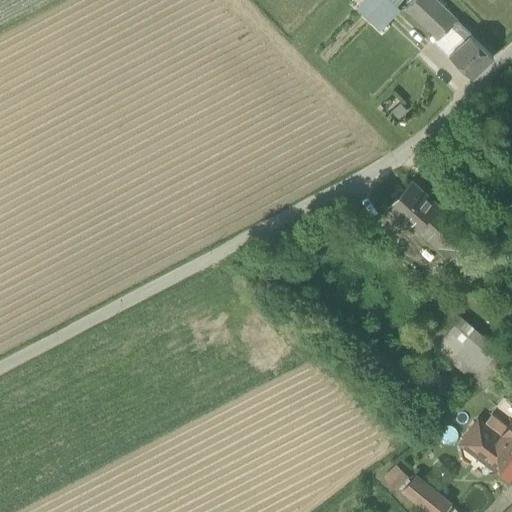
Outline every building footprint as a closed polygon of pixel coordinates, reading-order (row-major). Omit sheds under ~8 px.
[(365,0),(357,9),(380,31),(399,10),(387,0),(365,0)] [(434,42),(449,56),(470,35),(470,34),(433,0),(412,0),(405,9),(437,39),(434,42)] [(492,56),(470,35),(449,56),(471,77),(492,56)] [(387,204),(412,229),(416,225),(436,204),(436,203),(411,179),(387,204)] [(436,246),(456,265),(477,243),(436,204),(416,225),(437,245),(436,246)] [(428,340),(473,377),(498,347),(453,310),(428,340)] [(510,358),(498,347),(473,377),(485,388),(510,358)] [(511,417),(499,435),(498,437),(511,447),(511,417)] [(498,472),(511,452),(511,447),(498,437),(499,435),(477,419),(459,443),(498,472)] [(399,489),(410,469),(396,461),(385,481),(399,489)] [(402,490),(428,511),(440,511),(449,503),(415,475),(402,490)]
